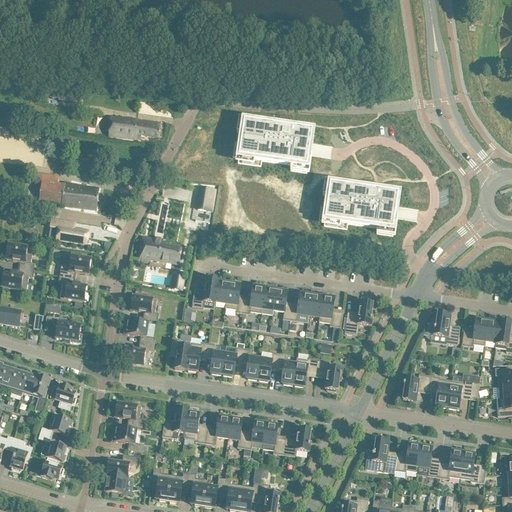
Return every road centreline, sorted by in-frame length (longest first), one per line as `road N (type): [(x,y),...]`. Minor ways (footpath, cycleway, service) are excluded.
road 1 (residential): [(358,411),(104,373)]
road 2 (residential): [(104,373),(125,247),(181,134)]
road 3 (residential): [(332,153),(379,139),(420,164),(434,195),(407,250),(431,271)]
road 4 (residential): [(415,297),(211,267)]
road 5 (tertiary): [(427,0),(442,122),(487,185)]
road 6 (tertiary): [(503,173),(457,119),(428,0)]
road 7 (residential): [(511,433),(358,411)]
road 8 (residential): [(104,373),(79,507)]
road 9 (residential): [(415,297),(358,411)]
